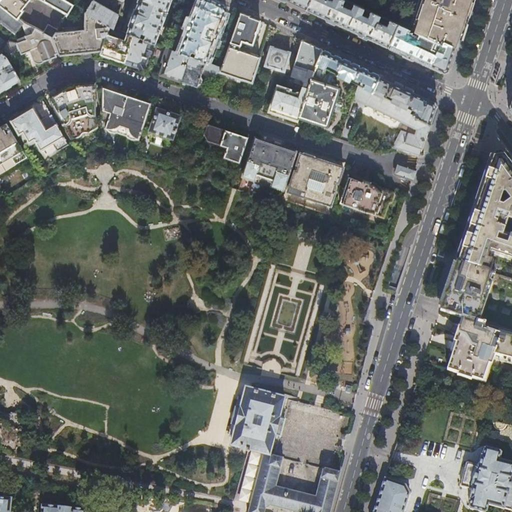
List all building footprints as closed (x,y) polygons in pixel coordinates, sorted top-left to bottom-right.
[(69,4),(62,0),(0,0),(0,5),(18,21),(24,13),(22,11),(31,0),(39,0),(68,17),(74,6),(69,4)] [(172,0),(140,0),(127,35),(128,35),(134,37),(153,45),(155,45),(172,0)] [(225,10),(224,6),(210,0),(200,0),(199,1),(179,54),(190,58),(205,64),(206,64),(207,65),(226,14),(225,10)] [(282,0),(306,11),(311,0),(282,0)] [(324,19),(369,40),(388,49),(398,26),(390,22),(387,27),(377,23),(379,20),(386,23),(388,21),(373,15),(364,10),(353,5),(350,11),(341,7),(344,1),(341,0),(333,0),(332,2),(327,0),(311,0),(306,11),(324,19)] [(421,0),(411,27),(404,24),(403,28),(435,42),(440,44),(443,46),(444,43),(457,48),(464,27),(472,0),(421,0)] [(114,30),(119,17),(94,2),(93,2),(86,14),(87,14),(91,16),(110,28),(114,30)] [(0,24),(1,23),(16,35),(24,25),(18,21),(0,5),(0,24)] [(86,14),(74,6),(68,17),(63,24),(68,28),(70,25),(78,29),(87,14),(86,14)] [(261,23),(242,14),(232,45),(241,48),(243,43),(253,46),(261,23)] [(108,36),(110,28),(91,16),(93,30),(56,34),(53,40),(60,57),(83,55),(102,53),(108,36)] [(450,70),(457,48),(444,43),(443,46),(440,44),(436,51),(431,49),(435,42),(403,28),(398,26),(388,49),(400,54),(443,74),(450,70)] [(53,40),(56,34),(58,32),(49,27),(43,35),(53,40)] [(60,57),(53,40),(43,35),(35,31),(33,35),(27,38),(28,41),(18,45),(22,55),(30,53),(34,61),(34,62),(35,63),(36,64),(37,65),(39,65),(40,65),(41,65),(49,62),(60,58),(60,57)] [(134,37),(128,35),(125,42),(108,36),(102,53),(101,57),(114,61),(125,65),(134,37)] [(145,69),(153,45),(134,37),(125,65),(132,67),(143,70),(145,69)] [(322,51),(303,43),(292,77),(302,81),(304,85),(303,88),(309,90),(316,67),(317,66),(322,51)] [(241,48),(232,45),(222,71),(221,74),(236,79),(253,85),(256,73),(260,60),(239,53),(241,48)] [(280,51),(271,49),(265,68),(273,71),(285,74),(291,55),(280,51)] [(179,54),(170,51),(163,72),(162,71),(161,75),(163,78),(166,79),(167,79),(170,80),(174,81),(174,82),(175,82),(176,83),(177,83),(178,84),(179,84),(180,84),(181,83),(182,84),(190,58),(179,54)] [(349,64),(322,51),(317,66),(331,73),(350,83),(353,78),(366,84),(363,89),(372,94),(380,78),(349,64)] [(1,54),(0,53),(0,94),(21,82),(7,60),(1,54)] [(213,75),(216,68),(207,65),(206,64),(205,64),(190,58),(182,84),(191,87),(198,89),(198,88),(200,88),(201,87),(203,86),(203,85),(203,83),(203,82),(203,81),(201,79),(204,71),(213,75)] [(331,73),(317,66),(316,67),(309,90),(300,118),(313,122),(327,127),(338,92),(326,88),(331,73)] [(434,103),(380,78),(372,94),(386,100),(388,96),(393,99),(391,103),(407,111),(410,106),(414,108),(413,111),(416,113),(414,118),(431,126),(432,122),(435,113),(436,110),(435,106),(434,103)] [(67,90),(50,100),(64,124),(62,125),(72,142),(74,141),(77,140),(80,139),(84,135),(86,134),(89,135),(98,129),(98,116),(95,115),(95,85),(72,88),(67,90)] [(386,100),(372,94),(363,89),(359,87),(354,100),(375,111),(397,122),(417,132),(415,137),(402,132),(393,150),(402,153),(420,160),(425,144),(431,126),(414,118),(410,116),(411,113),(407,111),(391,103),(386,100)] [(300,118),(309,90),(303,88),(301,96),(299,96),(294,97),(290,95),(290,93),(279,89),(271,113),(282,117),(298,123),(300,118)] [(127,97),(103,89),(103,123),(107,124),(106,130),(107,130),(110,133),(113,134),(117,134),(119,134),(127,137),(130,140),(132,141),(135,141),(138,141),(139,141),(151,105),(127,97)] [(24,115),(12,123),(26,146),(35,141),(42,152),(53,145),(58,153),(69,147),(51,116),(46,119),(47,120),(41,123),(33,109),(24,115)] [(169,114),(158,111),(150,133),(173,141),(181,118),(169,114)] [(396,124),(397,122),(375,111),(374,113),(381,117),(396,124)] [(0,129),(0,166),(12,159),(16,166),(27,159),(7,125),(0,129)] [(240,164),(248,139),(228,133),(209,126),(205,136),(208,143),(228,149),(225,159),(240,164)] [(256,140),(243,179),(283,192),(296,153),(286,150),(287,149),(283,148),(280,147),(280,148),(272,145),(273,144),(269,143),(266,142),(266,143),(256,140)] [(343,169),(315,160),(315,158),(311,157),(304,154),(304,156),(301,155),(288,193),(331,207),(335,193),(333,192),(336,185),(338,185),(343,169)] [(485,177),(480,193),(476,206),(463,245),(457,262),(490,272),(494,262),(493,260),(491,259),(492,254),(511,260),(511,163),(510,161),(509,161),(504,154),(493,156),(491,163),(490,163),(485,177)] [(397,177),(412,183),(414,177),(416,171),(401,167),(398,168),(396,175),(397,177)] [(340,205),(384,219),(389,205),(392,204),(395,197),(393,194),(368,185),(349,179),(340,205)] [(304,242),(306,243),(307,243),(309,243),(311,242),(313,241),(314,238),(313,236),(313,234),(311,232),(308,231),(306,231),(304,233),(302,234),(302,237),(302,239),(303,241),(304,242)] [(481,322),(497,274),(490,272),(457,262),(449,286),(440,312),(462,317),(481,322)] [(511,330),(481,322),(462,317),(454,342),(456,343),(448,370),(458,374),(458,375),(472,380),(472,378),(483,381),(491,354),(504,358),(511,359),(511,330)] [(330,511),(340,475),(324,471),(317,500),(276,489),(283,461),(270,457),(277,429),(284,401),(246,391),(232,448),(248,452),(264,456),(249,511),(264,511),(266,507),(285,511),(330,511)] [(498,507),(504,509),(504,508),(508,495),(509,495),(511,483),(511,462),(500,459),(502,452),(500,450),(486,446),(484,447),(482,454),(481,454),(480,456),(481,456),(478,464),(467,461),(467,463),(466,462),(462,475),(460,485),(461,485),(461,487),(472,490),(470,497),(469,497),(469,500),(470,500),(469,506),(470,509),(472,510),(472,509),(483,511),(482,511),(484,511),(485,511),(487,511),(488,509),(487,509),(489,505),(498,507)] [(373,511),(403,511),(410,493),(407,485),(385,478),(373,511)] [(0,511),(10,511),(12,501),(0,499),(0,511)]
